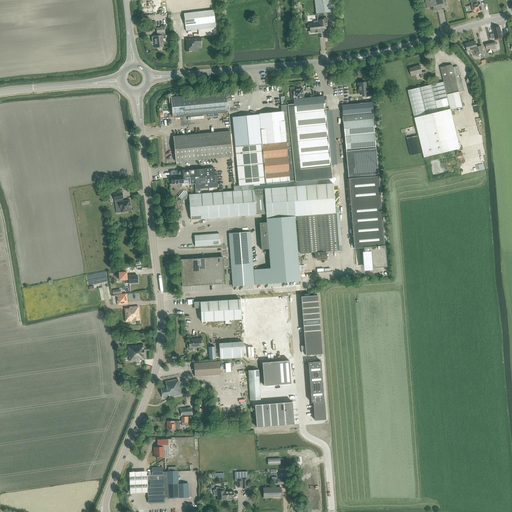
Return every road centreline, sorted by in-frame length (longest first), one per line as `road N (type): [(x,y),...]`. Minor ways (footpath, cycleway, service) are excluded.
road 1 (tertiary): [(105,511),(155,374),(160,297)]
road 2 (unclassified): [(319,62),(511,15)]
road 3 (unclassified): [(148,76),(319,62)]
road 4 (tertiary): [(155,253),(135,92)]
road 5 (unclassified): [(160,297),(309,288)]
road 6 (tertiary): [(0,90),(121,79)]
